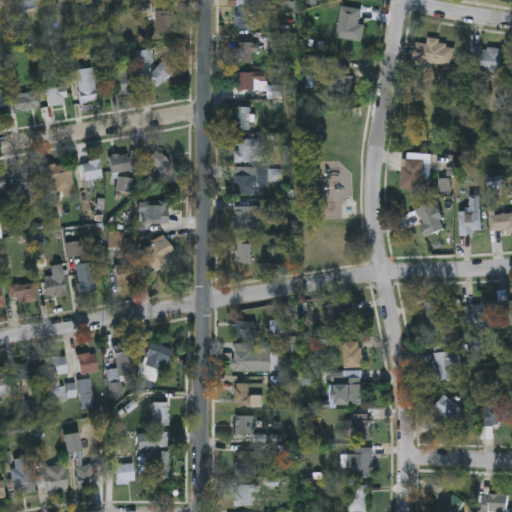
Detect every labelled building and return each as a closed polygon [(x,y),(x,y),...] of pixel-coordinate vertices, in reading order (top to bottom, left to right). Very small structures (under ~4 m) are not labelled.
[(255,31),(236,31),(236,1),(255,1),(255,31)] [(360,43),(335,37),(343,5),(362,10),(358,24),(365,26),(360,43)] [(154,10),(170,10),(170,34),(154,34),(154,10)] [(407,42),(427,45),(428,41),(455,45),(452,67),(405,60),(407,42)] [(255,62),(239,62),(239,43),(255,43),(255,62)] [(503,49),(500,74),(464,69),(468,44),(503,49)] [(148,79),(161,60),(174,68),(161,88),(148,79)] [(115,64),(134,62),(136,91),(118,93),(115,64)] [(96,101),(80,103),(76,69),(93,67),(96,101)] [(350,69),(351,96),(332,97),(331,70),(350,69)] [(266,73),(266,92),(237,92),(237,73),(266,73)] [(45,88),(65,86),(67,103),(46,105),(45,88)] [(16,110),(15,94),(38,92),(39,109),(16,110)] [(233,132),(233,108),(250,108),(250,121),(264,121),(264,132),(233,132)] [(259,140),(259,163),(234,163),(234,140),(259,140)] [(172,164),(146,191),(139,185),(157,167),(149,159),(158,150),(172,164)] [(111,172),(110,154),(128,154),(128,171),(111,172)] [(100,160),(102,178),(84,180),(82,162),(100,160)] [(423,180),(429,180),(429,192),(401,192),(401,160),(423,160),(423,180)] [(71,179),(48,181),(46,165),(70,163),(71,179)] [(37,191),(16,190),(17,172),(38,173),(37,191)] [(117,191),(117,177),(133,177),(133,191),(117,191)] [(261,196),(233,196),(233,177),(261,177),(261,196)] [(469,206),(469,196),(480,196),(480,231),(458,231),(458,206),(469,206)] [(168,222),(144,222),(144,201),(168,201),(168,222)] [(414,211),(434,202),(446,228),(426,237),(414,211)] [(234,208),(255,208),(255,230),(234,230),(234,208)] [(489,214),(511,214),(511,233),(489,233),(489,214)] [(168,261),(154,270),(141,249),(165,235),(173,249),(164,255),(168,261)] [(252,265),(235,265),(235,242),(252,242),(252,265)] [(77,263),(93,262),(95,291),(79,292),(77,263)] [(51,265),(63,263),(67,294),(46,297),(44,278),(53,277),(51,265)] [(117,283),(115,265),(134,263),(136,282),(117,283)] [(35,299),(10,299),(10,284),(35,284),(35,299)] [(511,328),(498,328),(498,292),(508,292),(508,299),(511,299),(511,328)] [(425,331),(425,303),(448,303),(448,331),(425,331)] [(341,312),(340,308),(353,305),(357,325),(327,331),(324,316),(341,312)] [(467,329),(467,305),(491,305),(491,329),(467,329)] [(164,372),(142,364),(150,341),(172,348),(164,372)] [(362,342),(362,369),(344,369),(343,343),(362,342)] [(277,371),(233,371),(233,346),(270,346),(270,354),(277,354),(277,371)] [(134,380),(123,381),(124,396),(111,397),(108,369),(117,368),(115,351),(131,349),(134,380)] [(99,370),(81,374),(77,355),(95,351),(99,370)] [(460,353),(460,365),(454,365),(454,380),(432,380),(432,353),(460,353)] [(68,373),(59,374),(60,385),(76,383),(77,399),(51,402),(45,358),(66,356),(68,373)] [(16,363),(39,360),(41,376),(18,379),(16,363)] [(0,369),(7,369),(8,394),(0,394),(0,369)] [(333,383),(345,383),(345,378),(364,378),(364,406),(334,406),(333,383)] [(261,396),(261,408),(234,408),(234,384),(250,384),(250,396),(261,396)] [(433,410),(444,396),(468,414),(457,428),(433,410)] [(481,439),(480,399),(506,398),(507,425),(491,425),(491,439),(481,439)] [(169,425),(153,425),(153,402),(169,402),(169,425)] [(255,435),(233,435),(233,416),(255,416),(255,435)] [(370,441),(348,441),(348,422),(370,422),(370,441)] [(93,464),(94,485),(78,487),(75,456),(66,456),(64,434),(79,433),(82,465),(93,464)] [(164,483),(150,480),(156,450),(170,453),(164,483)] [(236,453),(253,453),(253,480),(236,480),(236,453)] [(347,478),(347,455),(371,455),(371,478),(347,478)] [(134,463),(134,483),(115,483),(115,463),(134,463)] [(66,489),(45,490),(44,466),(65,465),(66,489)] [(8,491),(8,477),(35,477),(35,491),(8,491)] [(235,507),(235,486),(253,486),(253,507),(235,507)] [(367,511),(349,511),(349,488),(367,488),(367,511)] [(459,511),(442,511),(451,495),(464,502),(459,511)] [(507,511),(481,511),(482,496),(507,496),(507,511)]
